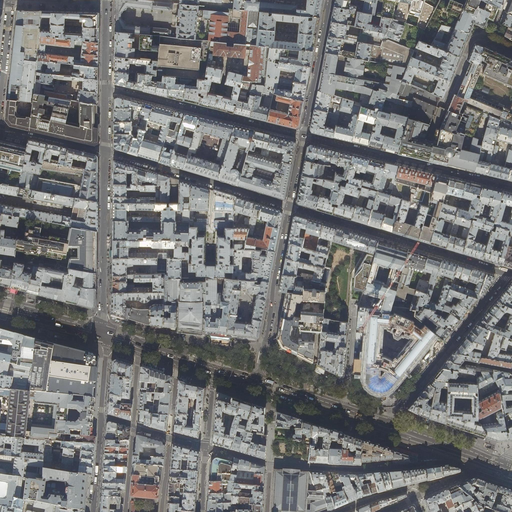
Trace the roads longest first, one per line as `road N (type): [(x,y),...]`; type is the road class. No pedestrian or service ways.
road 1 (residential): [(507,272),(289,205)]
road 2 (residential): [(475,471),(444,462),(364,470),(269,463)]
road 3 (residential): [(106,88),(302,135)]
road 4 (residential): [(507,272),(383,425)]
road 5 (residential): [(289,205),(105,151)]
road 6 (tertiary): [(105,151),(104,336)]
road 7 (residential): [(256,383),(289,205)]
road 8 (residential): [(511,49),(473,38),(424,159)]
road 9 (residential): [(302,135),(329,0)]
road 10 (residential): [(133,426),(100,417),(93,511)]
road 11 (primary): [(504,468),(383,425)]
road 12 (residential): [(302,135),(422,164)]
